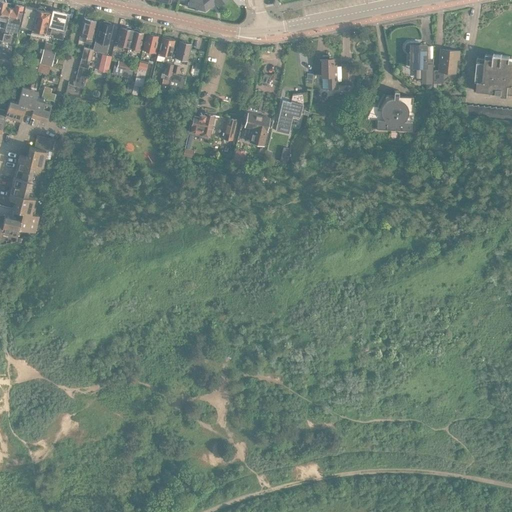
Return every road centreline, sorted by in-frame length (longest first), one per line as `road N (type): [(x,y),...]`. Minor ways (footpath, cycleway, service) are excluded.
road 1 (track): [(511,486),(393,469),(349,472),(206,511)]
road 2 (residential): [(94,0),(233,32),(263,30)]
road 3 (tertiary): [(263,30),(417,0)]
